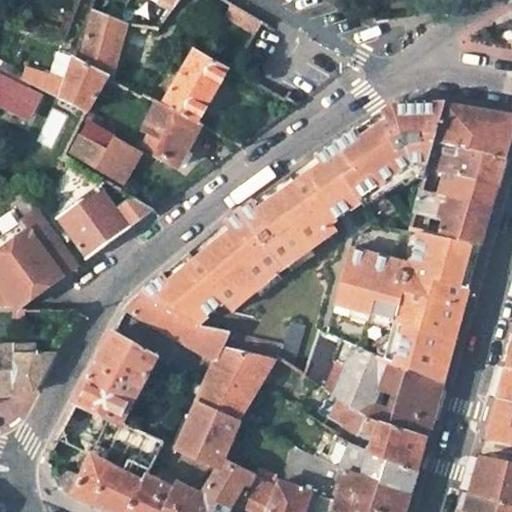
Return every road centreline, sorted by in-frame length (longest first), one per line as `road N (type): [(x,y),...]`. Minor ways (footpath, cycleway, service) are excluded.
road 1 (residential): [(396,74),(213,202),(105,296),(17,473)]
road 2 (secondary): [(511,246),(458,439)]
road 3 (residential): [(396,74),(252,0)]
road 4 (residential): [(493,0),(396,74)]
